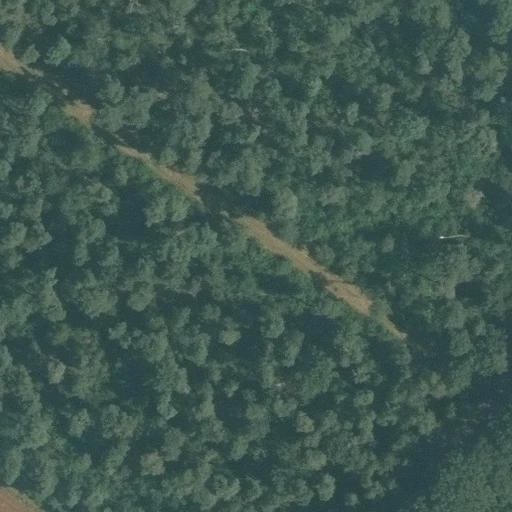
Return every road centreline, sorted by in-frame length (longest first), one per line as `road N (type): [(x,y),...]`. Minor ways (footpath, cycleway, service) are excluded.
road 1 (track): [(511,405),(423,332),(0,39)]
road 2 (track): [(511,405),(394,511)]
